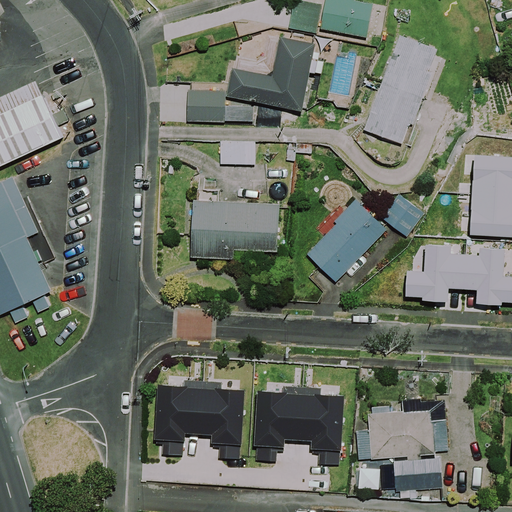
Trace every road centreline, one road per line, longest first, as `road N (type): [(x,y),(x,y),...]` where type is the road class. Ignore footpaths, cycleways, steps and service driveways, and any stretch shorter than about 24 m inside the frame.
road 1 (residential): [(116,321),(511,343)]
road 2 (residential): [(82,0),(120,55),(125,102),(116,321)]
road 3 (residential): [(111,365),(116,501)]
